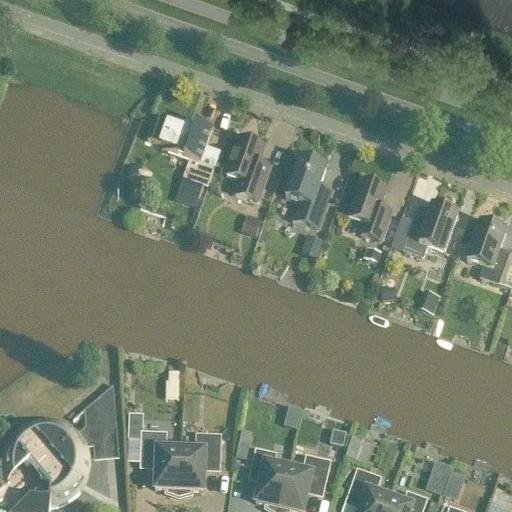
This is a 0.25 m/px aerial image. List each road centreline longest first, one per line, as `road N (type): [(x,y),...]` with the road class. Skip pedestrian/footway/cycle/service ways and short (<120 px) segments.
road 1 (residential): [(511,197),(0,13)]
road 2 (secondary): [(90,0),(511,151)]
road 3 (secondary): [(511,122),(169,0)]
